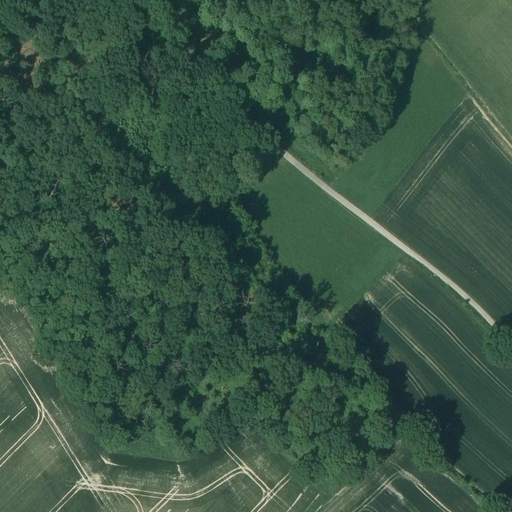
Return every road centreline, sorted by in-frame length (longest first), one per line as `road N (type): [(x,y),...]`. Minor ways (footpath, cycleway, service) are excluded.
road 1 (track): [(511,340),(222,96),(158,0)]
road 2 (track): [(414,0),(511,120)]
